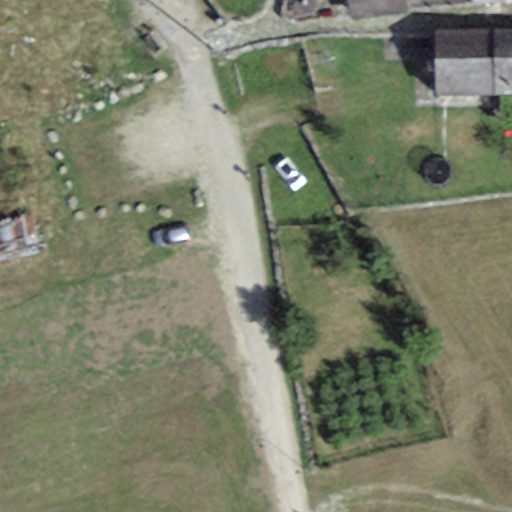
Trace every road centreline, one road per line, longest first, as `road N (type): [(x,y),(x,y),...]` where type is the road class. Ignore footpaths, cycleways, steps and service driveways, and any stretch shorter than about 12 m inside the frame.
road 1 (track): [(152,0),(190,53),(220,136),(291,511)]
road 2 (residential): [(264,29),(511,21)]
